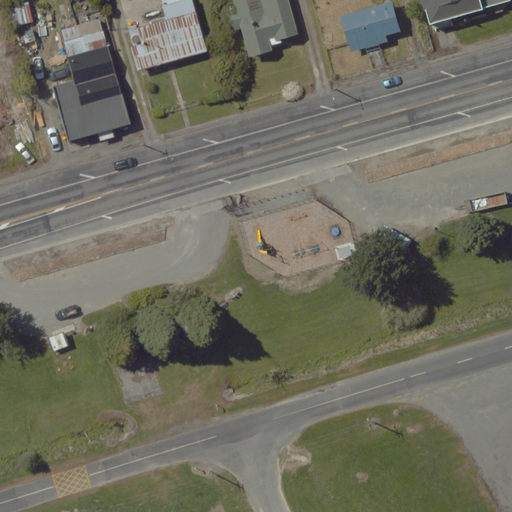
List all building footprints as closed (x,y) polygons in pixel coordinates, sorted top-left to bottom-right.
[(194,0),(136,0),(139,11),(122,15),(137,69),(208,50),(194,0)] [(237,0),(238,4),(229,6),(235,31),(244,28),(251,59),(279,53),(276,40),(302,34),(293,0),(237,0)] [(371,46),(373,55),(386,51),(383,42),(393,39),(390,30),(407,25),(399,0),(389,0),(346,13),(357,50),(371,46)] [(511,0),(429,0),(436,21),(511,0)] [(77,78),(56,84),(72,138),(136,120),(125,80),(121,81),(103,18),(63,29),(77,78)]
